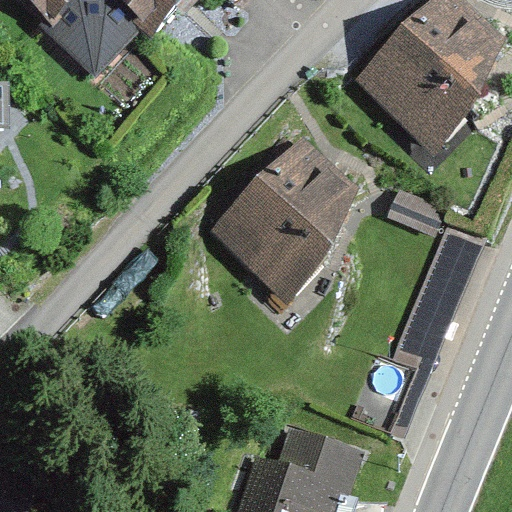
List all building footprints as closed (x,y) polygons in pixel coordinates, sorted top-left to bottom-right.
[(28,0),(49,18),(42,26),(97,76),(141,28),(150,37),(183,0),(28,0)] [(464,0),(438,0),(359,82),(435,156),(482,93),(505,40),(464,0)] [(0,125),(8,125),(9,84),(0,83),(0,125)] [(303,138),(215,232),(290,302),(317,272),(358,190),(303,138)] [(399,192),(389,217),(437,237),(447,212),(399,192)] [(485,242),(450,228),(397,362),(377,355),(351,420),(406,441),(485,242)] [(200,416),(182,409),(178,421),(195,428),(200,416)] [(259,457),(240,511),(336,511),(343,493),(351,496),(365,455),(290,429),(279,464),(259,457)] [(0,465),(0,511),(30,511),(41,479),(0,465)]
